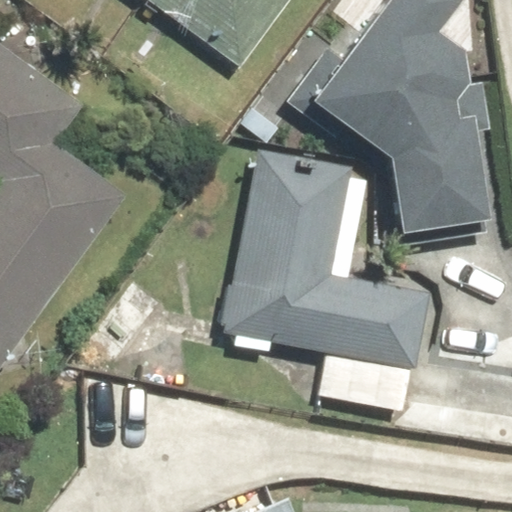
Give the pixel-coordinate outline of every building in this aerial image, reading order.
[(149,0),(243,67),(291,0),(149,0)] [(480,128),(477,87),(461,88),(459,70),(424,41),(452,8),(441,0),(382,0),(299,101),(379,167),(387,240),(473,229),(464,130),(480,128)] [(0,368),(149,167),(0,57),(0,368)] [(226,351),(263,357),(265,347),(408,372),(422,296),(343,282),(362,176),(249,155),(216,338),(228,340),(226,351)] [(402,379),(314,366),(309,403),(397,416),(402,379)] [(286,511),(280,497),(245,511),(286,511)]
